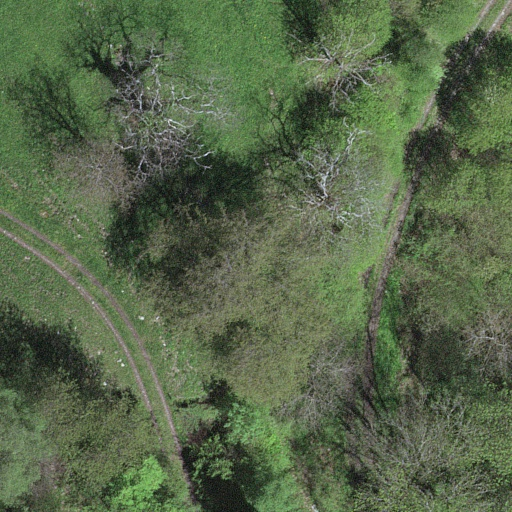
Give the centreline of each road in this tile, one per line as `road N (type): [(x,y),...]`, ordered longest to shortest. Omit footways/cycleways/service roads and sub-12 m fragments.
road 1 (track): [(489,0),(390,213),(361,344),(381,511)]
road 2 (track): [(183,511),(143,384),(65,267),(0,225)]
